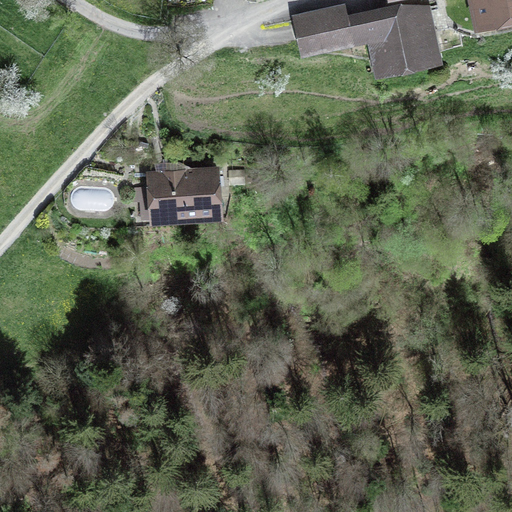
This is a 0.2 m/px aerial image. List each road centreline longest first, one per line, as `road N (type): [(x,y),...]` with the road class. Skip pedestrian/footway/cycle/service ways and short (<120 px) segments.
road 1 (track): [(0,242),(62,164),(238,27)]
road 2 (unclassified): [(76,0),(100,18),(158,35),(238,27),(293,0)]
